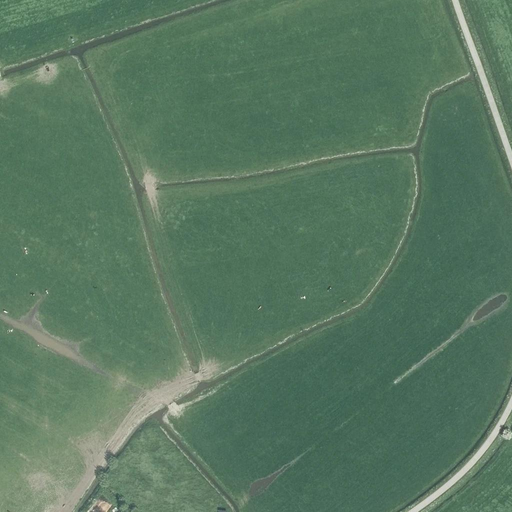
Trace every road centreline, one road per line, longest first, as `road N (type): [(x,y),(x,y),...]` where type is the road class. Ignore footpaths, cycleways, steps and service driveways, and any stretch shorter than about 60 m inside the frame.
road 1 (unclassified): [(511,161),(455,0)]
road 2 (unclassified): [(413,511),(473,461),(511,398)]
